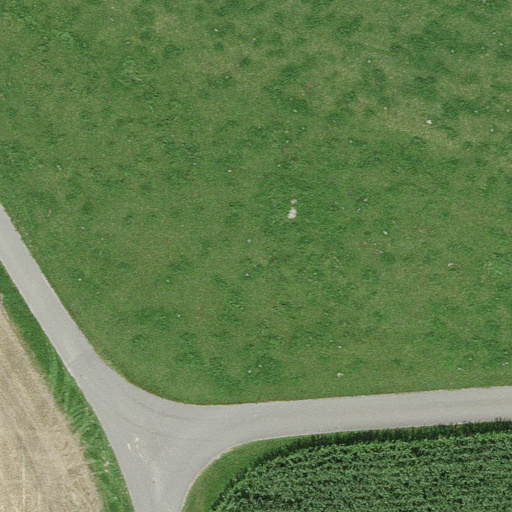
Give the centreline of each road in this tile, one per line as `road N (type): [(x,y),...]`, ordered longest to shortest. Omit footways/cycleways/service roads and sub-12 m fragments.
road 1 (unclassified): [(145,454),(263,424),(511,406)]
road 2 (unclassified): [(145,454),(0,202)]
